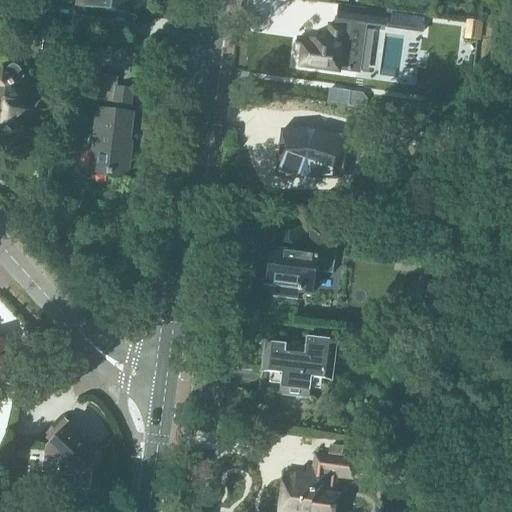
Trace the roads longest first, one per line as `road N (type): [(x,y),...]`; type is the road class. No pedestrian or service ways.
road 1 (secondary): [(161,408),(215,0)]
road 2 (residential): [(161,408),(137,400),(0,248)]
